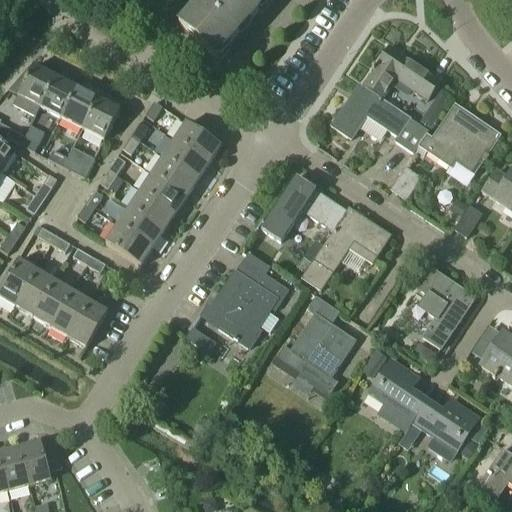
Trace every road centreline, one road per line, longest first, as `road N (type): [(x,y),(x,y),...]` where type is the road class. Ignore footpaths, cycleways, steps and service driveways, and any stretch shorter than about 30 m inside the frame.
road 1 (residential): [(86,429),(262,158)]
road 2 (residential): [(511,301),(274,140)]
road 3 (residential): [(262,158),(43,0)]
road 4 (residential): [(274,140),(371,0)]
